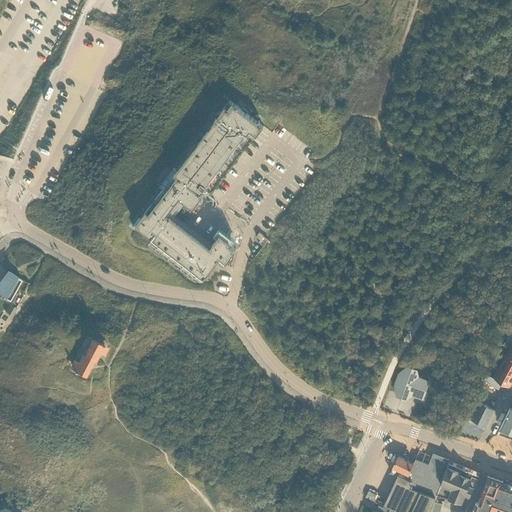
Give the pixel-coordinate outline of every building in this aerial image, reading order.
[(175,172),(172,170),(159,187),(163,190),(141,218),(139,217),(132,226),(139,231),(141,229),(204,278),(220,257),(224,260),(227,261),(236,249),(230,244),(231,242),(220,234),(210,247),(177,221),(191,212),(191,207),(193,208),(203,195),(200,192),(244,135),(246,136),(250,130),(256,135),(263,126),(260,123),(260,120),(256,121),(232,102),(228,109),(225,106),(215,120),(175,172)] [(9,272),(0,287),(0,290),(4,293),(5,294),(4,297),(10,301),(22,280),(9,272)] [(9,305),(5,311),(12,315),(16,309),(9,305)] [(85,356),(93,360),(95,361),(100,353),(103,354),(105,349),(103,346),(104,345),(93,339),(85,356)] [(93,360),(85,356),(82,354),(78,363),(75,361),(72,366),(75,369),(74,370),(85,375),(93,360)] [(511,361),(504,358),(499,367),(511,374),(511,361)] [(511,381),(511,374),(499,367),(493,378),(510,386),(511,381)] [(399,374),(396,385),(397,395),(406,398),(411,394),(422,397),(427,381),(417,378),(416,371),(407,368),(399,374)] [(477,402),(470,417),(478,421),(486,406),(477,402)] [(510,408),(501,425),(511,430),(511,404),(511,406),(511,408),(510,408)] [(486,406),(478,421),(487,426),(494,410),(486,406)] [(410,481),(417,466),(414,464),(414,463),(398,456),(391,472),(398,475),(410,481)] [(448,465),(448,464),(442,461),(442,462),(436,460),(432,471),(417,466),(410,481),(398,475),(384,505),(384,506),(395,511),(397,511),(430,511),(433,506),(436,495),(448,465)] [(448,464),(448,465),(437,495),(466,504),(473,487),(474,487),(478,478),(472,476),(471,479),(459,474),(460,472),(448,467),(449,464),(448,464)] [(511,511),(511,486),(502,482),(503,481),(488,475),(481,493),(482,493),(479,502),(478,502),(474,511),(511,511)] [(435,502),(432,511),(434,511),(439,511),(442,504),(435,502)]
